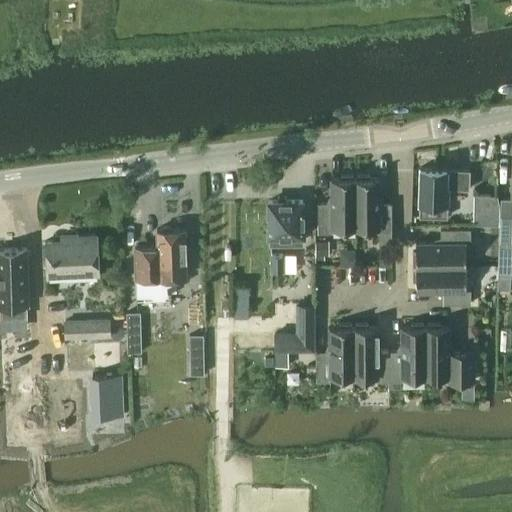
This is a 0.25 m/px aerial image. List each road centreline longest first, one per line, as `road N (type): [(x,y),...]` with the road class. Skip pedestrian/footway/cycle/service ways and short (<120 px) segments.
road 1 (tertiary): [(0,184),(400,137)]
road 2 (residential): [(400,137),(400,303),(323,304)]
